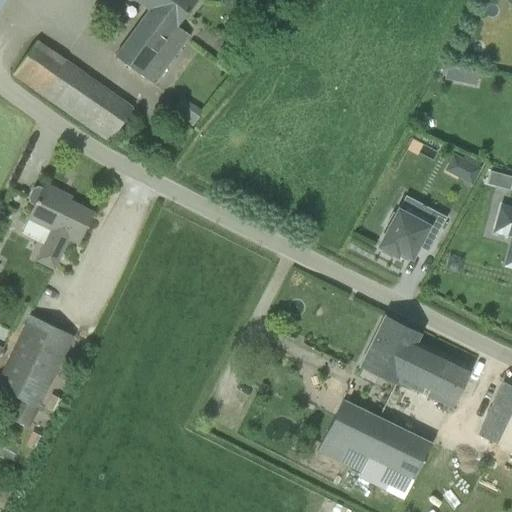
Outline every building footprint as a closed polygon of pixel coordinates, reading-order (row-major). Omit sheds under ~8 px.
[(194,0),(137,0),(149,9),(141,21),(180,48),(189,36),(176,26),(194,0)] [(180,48),(141,21),(114,57),(153,85),(180,48)] [(40,96),(108,144),(132,110),(64,62),(40,96)] [(444,80),(474,86),(476,74),(446,68),(444,80)] [(479,169),(450,155),(442,171),(471,186),(480,169),(479,169)] [(511,179),(511,177),(489,172),(486,185),(509,191),(511,179)] [(61,194),(44,186),(43,189),(38,187),(32,189),(28,198),(30,204),(35,206),(29,219),(53,231),(39,261),(54,268),(68,238),(78,243),(92,214),(59,198),(61,194)] [(511,211),(502,209),(495,232),(511,236),(511,211)] [(396,257),(397,256),(399,253),(411,259),(419,243),(429,249),(446,218),(431,211),(424,225),(398,211),(395,216),(392,214),(386,226),(389,228),(378,248),(381,249),(380,253),(392,259),(393,255),(396,257)] [(28,428),(73,337),(30,316),(0,376),(0,390),(16,398),(6,418),(28,428)] [(452,408),(471,369),(416,342),(420,334),(384,316),(359,367),(363,369),(360,375),(373,382),(376,376),(395,385),(396,381),(452,408)] [(511,408),(511,388),(503,384),(479,436),(495,444),(511,408)] [(50,395),(44,408),(56,414),(62,401),(50,395)] [(406,496),(415,476),(430,444),(342,401),(317,452),(406,496)] [(32,433),(25,446),(38,452),(45,439),(32,433)] [(0,455),(12,461),(18,449),(0,440),(0,455)]
